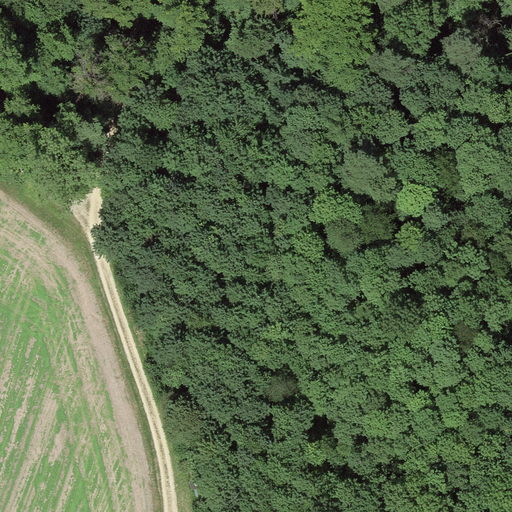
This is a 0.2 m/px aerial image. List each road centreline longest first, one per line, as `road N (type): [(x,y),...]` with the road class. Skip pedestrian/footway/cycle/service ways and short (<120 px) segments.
road 1 (track): [(166,511),(158,439),(91,219),(114,121)]
road 2 (track): [(143,0),(114,121)]
